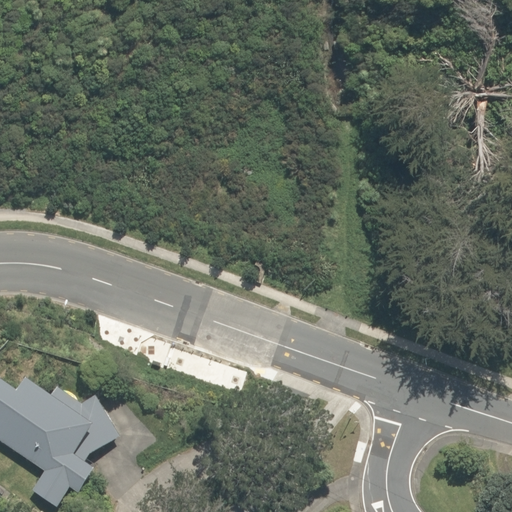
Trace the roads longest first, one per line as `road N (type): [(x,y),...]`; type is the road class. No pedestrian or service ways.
road 1 (residential): [(413,393),(123,289),(32,263),(0,264)]
road 2 (residential): [(392,511),(387,477),(413,393)]
